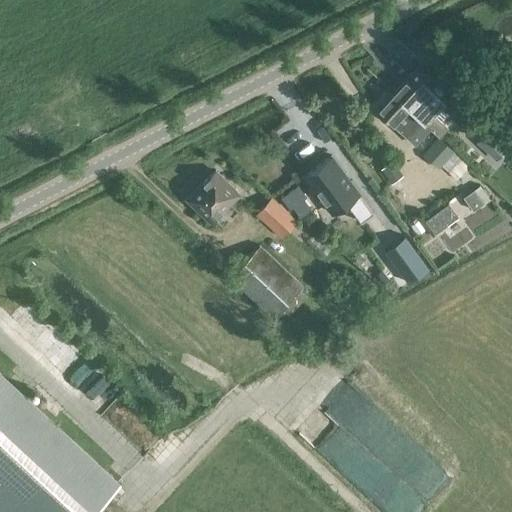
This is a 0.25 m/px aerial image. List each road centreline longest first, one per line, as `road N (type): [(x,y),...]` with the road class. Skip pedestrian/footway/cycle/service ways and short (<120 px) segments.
road 1 (tertiary): [(0,222),(418,0)]
road 2 (track): [(376,511),(246,393),(184,357)]
road 3 (track): [(145,479),(0,337)]
road 4 (track): [(246,393),(117,511)]
